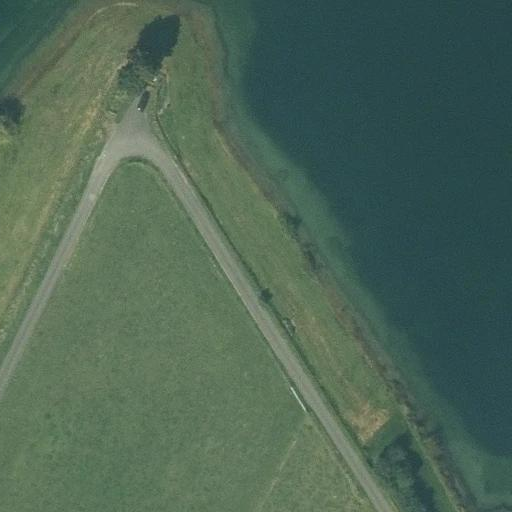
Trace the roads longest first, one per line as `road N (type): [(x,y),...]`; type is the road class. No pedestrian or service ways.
road 1 (unclassified): [(383,511),(169,172),(135,149),(103,168)]
road 2 (unclassified): [(103,168),(0,383)]
